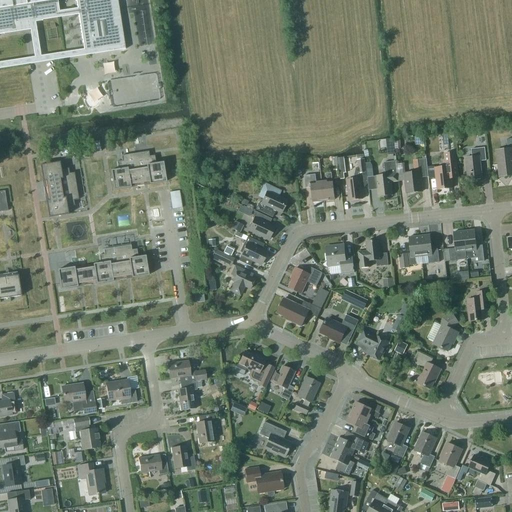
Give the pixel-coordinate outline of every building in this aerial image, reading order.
[(0,0),(0,34),(4,34),(4,32),(16,30),(15,20),(21,19),(22,24),(35,22),(35,21),(41,20),(41,21),(42,21),(42,18),(61,15),(58,0),(75,0),(84,53),(102,51),(102,50),(124,47),(124,50),(125,49),(117,0),(0,0)] [(393,139),(386,140),(387,156),(394,155),(393,139)] [(511,139),(507,140),(508,150),(496,151),(499,178),(511,176),(511,139)] [(99,141),(77,145),(79,155),(101,151),(99,141)] [(79,155),(77,145),(59,147),(61,158),(79,155)] [(480,162),(486,161),(485,149),(471,150),(472,158),(466,159),(468,181),(482,180),(480,162)] [(121,161),(116,162),(118,170),(110,171),(113,190),(130,188),(130,185),(149,183),(149,185),(166,182),(163,162),(155,164),(154,156),(149,157),(148,152),(121,156),(121,161)] [(446,168),(435,169),(436,179),(437,191),(452,189),(451,179),(458,178),(457,170),(457,169),(455,153),(444,155),(446,168)] [(418,160),(420,173),(405,174),(407,194),(422,193),(420,178),(428,178),(426,159),(418,160)] [(367,178),(366,167),(365,160),(357,160),(358,168),(357,169),(355,180),(346,181),(349,201),(363,200),(361,185),(368,185),(367,178)] [(68,214),(67,207),(74,206),(73,201),(78,200),(74,173),(69,174),(68,168),(61,170),(59,162),(40,165),(42,182),(45,182),(48,201),(45,201),(48,218),(68,214)] [(396,162),(384,163),(385,176),(376,177),(378,198),(392,196),(391,183),(398,182),(396,162)] [(327,181),(322,182),(324,201),(334,200),(332,180),(331,173),(326,174),(327,181)] [(324,201),(322,182),(316,182),(315,175),(304,176),(306,189),(312,188),(313,202),(324,201)] [(264,191),(266,192),(262,203),(259,202),(256,210),(273,217),(276,210),(280,212),(285,200),(279,197),(281,191),(267,184),(264,191)] [(179,191),(169,193),(171,209),(182,208),(179,191)] [(269,226),(272,219),(255,212),(252,218),(254,218),(249,230),(268,238),(273,227),(269,226)] [(235,221),(232,228),(240,231),(243,224),(235,221)] [(466,253),(467,260),(478,259),(478,262),(484,261),(482,246),(476,247),(475,231),(464,232),(466,253)] [(460,253),(466,253),(464,232),(453,233),(455,249),(449,250),(450,262),(461,261),(460,253)] [(430,236),(419,237),(421,257),(427,257),(428,264),(439,263),(438,251),(432,252),(430,236)] [(239,253),(241,254),(240,256),(238,261),(249,266),(251,261),(259,265),(264,253),(261,251),(264,245),(247,237),(239,253)] [(421,257),(419,237),(408,238),(410,254),(399,255),(401,269),(409,268),(408,266),(416,266),(416,258),(421,257)] [(377,267),(388,266),(387,254),(380,255),(378,241),(366,243),(367,251),(358,252),(359,269),(369,268),(368,262),(376,261),(377,267)] [(104,255),(99,255),(100,263),(93,264),(93,267),(74,270),(74,267),(57,270),(60,290),(77,287),(76,285),(95,282),(96,284),(112,281),(112,279),(131,276),(131,278),(148,276),(145,256),(138,257),(136,249),(131,250),(130,245),(103,250),(104,255)] [(342,274),(342,275),(354,274),(352,257),(345,258),(344,245),(326,247),(329,275),(342,274)] [(220,261),(231,266),(234,259),(215,251),(211,259),(219,263),(220,261)] [(249,278),(251,274),(235,267),(231,275),(234,277),(232,282),(234,283),(230,292),(240,296),(244,287),(250,290),(255,280),(249,278)] [(292,275),(294,276),(288,288),(301,294),(307,282),(316,287),(322,273),(310,267),(307,274),(295,269),(292,275)] [(0,299),(21,296),(17,276),(0,278),(0,299)] [(445,283),(440,289),(443,293),(449,286),(445,283)] [(489,310),(488,296),(487,292),(476,293),(477,300),(467,301),(469,322),(484,321),(483,311),(489,310)] [(367,301),(357,296),(353,303),(364,308),(367,301)] [(317,318),(320,310),(303,302),(301,307),(284,299),(277,315),(289,320),(288,321),(301,327),(308,314),(317,318)] [(404,304),(400,313),(405,316),(410,306),(404,304)] [(455,342),(458,334),(452,331),(453,328),(459,324),(451,313),(443,319),(440,325),(442,326),(433,345),(448,352),(453,341),(455,342)] [(350,338),(356,327),(344,321),(341,326),(327,319),(320,333),(332,339),(332,340),(339,344),(344,335),(350,338)] [(400,336),(412,342),(415,336),(403,330),(400,336)] [(368,355),(380,361),(389,343),(376,337),(363,331),(358,342),(371,348),(368,355)] [(401,354),(405,345),(399,342),(394,351),(401,354)] [(244,374),(246,369),(252,372),(251,372),(249,376),(250,380),(259,384),(258,385),(264,388),(274,369),(267,366),(263,364),(265,359),(258,356),(258,358),(244,352),(238,365),(239,366),(237,370),(239,371),(238,372),(241,374),(242,373),(244,374)] [(436,380),(441,371),(430,365),(433,360),(417,352),(412,363),(424,369),(417,383),(430,390),(436,379),(436,380)] [(194,372),(194,373),(190,374),(189,361),(167,364),(170,380),(179,378),(180,384),(196,382),(196,381),(206,380),(205,371),(194,372)] [(274,384),(285,388),(280,398),(288,401),(294,388),(289,386),(295,373),(282,367),(274,384)] [(310,404),(319,385),(305,379),(297,398),(304,401),(301,406),(297,404),(294,410),(305,415),(308,409),(307,409),(309,403),(310,404)] [(120,399),(121,405),(137,403),(135,390),(129,391),(127,380),(107,383),(110,401),(120,399)] [(196,382),(180,384),(181,390),(177,390),(181,411),(196,409),(193,391),(197,390),(197,389),(196,382)] [(74,412),(83,411),(84,415),(96,413),(92,392),(84,393),(82,384),(61,388),(64,404),(72,403),(74,412)] [(1,402),(0,402),(0,417),(11,415),(11,414),(16,413),(15,408),(10,409),(9,401),(14,400),(13,393),(0,395),(1,402)] [(44,399),(46,407),(56,405),(54,397),(44,399)] [(96,400),(98,410),(105,409),(104,399),(96,400)] [(234,402),(230,410),(244,415),(247,407),(234,402)] [(250,402),(247,408),(254,411),(257,405),(250,402)] [(261,402),(258,410),(267,414),(270,406),(261,402)] [(355,403),(351,413),(369,421),(371,416),(378,419),(380,414),(373,411),(355,403)] [(369,421),(351,413),(346,423),(355,427),(352,432),(357,434),(372,441),(375,435),(371,433),(373,429),(366,426),(369,421)] [(195,424),(199,444),(214,442),(211,424),(214,423),(213,415),(198,417),(199,423),(195,424)] [(100,449),(97,429),(89,430),(88,425),(89,425),(88,418),(72,421),(73,424),(74,433),(79,432),(81,442),(80,442),(81,451),(100,449)] [(272,453),(284,459),(290,444),(274,437),(278,429),(263,423),(258,435),(268,439),(263,450),(267,451),(266,452),(271,454),(272,453)] [(392,454),(402,459),(407,448),(402,445),(409,429),(395,423),(387,442),(396,446),(392,454)] [(0,449),(4,449),(4,453),(22,451),(20,441),(15,442),(14,433),(19,432),(18,425),(5,427),(6,434),(0,434),(0,449)] [(419,464),(429,469),(434,458),(429,455),(436,439),(422,433),(414,451),(423,455),(419,464)] [(335,448),(352,456),(355,449),(364,454),(368,444),(354,438),(351,444),(339,438),(335,448)] [(445,475),(447,476),(441,490),(449,494),(455,480),(455,479),(460,469),(454,467),(461,451),(447,444),(439,462),(449,467),(445,475)] [(187,467),(188,471),(196,470),(193,455),(187,456),(186,446),(171,449),(174,469),(187,467)] [(352,456),(335,448),(330,458),(339,462),(336,470),(349,476),(354,464),(349,461),(352,456)] [(43,454),(35,455),(36,463),(44,461),(43,454)] [(159,471),(160,475),(168,473),(165,455),(159,456),(159,455),(138,459),(141,474),(159,471)] [(3,466),(6,487),(21,485),(18,467),(24,466),(23,456),(10,458),(11,465),(3,466)] [(486,486),(490,487),(495,475),(487,472),(490,463),(474,456),(468,468),(468,469),(480,474),(477,481),(486,486)] [(86,479),(89,496),(104,493),(102,483),(104,483),(102,470),(93,472),(91,464),(78,466),(80,479),(86,479)] [(394,465),(391,473),(395,475),(397,470),(399,467),(394,465)] [(461,468),(458,475),(464,478),(468,469),(468,468),(464,466),(462,469),(461,468)] [(254,481),(257,494),(266,492),(267,496),(268,497),(272,496),(273,495),(272,491),(282,489),(279,473),(258,476),(257,469),(244,471),(246,483),(254,481)] [(350,496),(358,497),(360,484),(352,483),(350,496)] [(8,501),(9,511),(25,511),(23,501),(29,500),(28,491),(15,492),(17,499),(8,501)] [(331,491),(329,505),(331,506),(330,511),(343,511),(344,507),(346,507),(348,493),(331,491)] [(367,511),(380,511),(387,500),(378,495),(378,494),(372,491),(366,502),(371,505),(367,511)] [(425,491),(422,497),(431,501),(434,496),(425,491)] [(491,498),(475,500),(476,509),(492,507),(491,498)] [(380,511),(400,511),(403,509),(397,505),(396,505),(387,500),(380,511)] [(459,510),(458,502),(442,504),(443,511),(459,510)] [(285,503),(263,506),(263,511),(285,511),(286,511),(285,503)]
